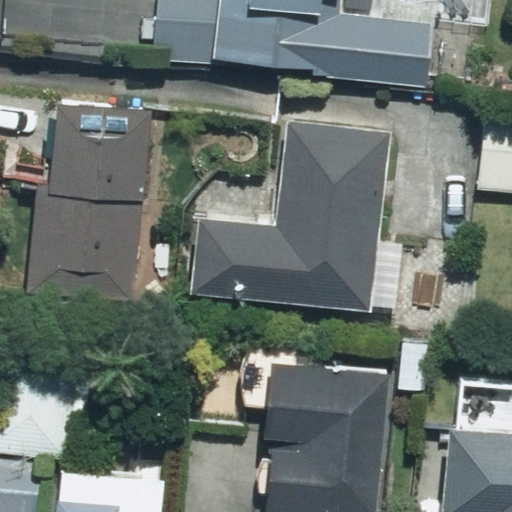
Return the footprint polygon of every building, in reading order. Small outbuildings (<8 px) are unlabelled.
[(163,0),(159,51),(159,52),(231,59),(232,46),(323,55),(322,62),(340,64),(339,67),(436,77),(442,13),(335,3),(335,0),(163,0)] [(165,95),(73,84),(63,169),(50,167),(37,284),(141,296),(165,95)] [(511,97),(493,97),(488,182),(511,183),(511,97)] [(287,209),(212,200),(202,278),(381,300),(402,120),(299,108),(287,209)] [(107,325),(10,312),(0,393),(0,437),(76,447),(82,407),(98,400),(107,325)] [(405,356),(290,343),(281,417),(288,417),(279,494),(388,506),(405,356)] [(511,511),(511,417),(463,413),(455,500),(496,504),(495,511),(511,511)] [(49,511),(56,455),(0,448),(0,508),(33,511),(170,511),(175,467),(74,456),(68,511),(49,511)]
